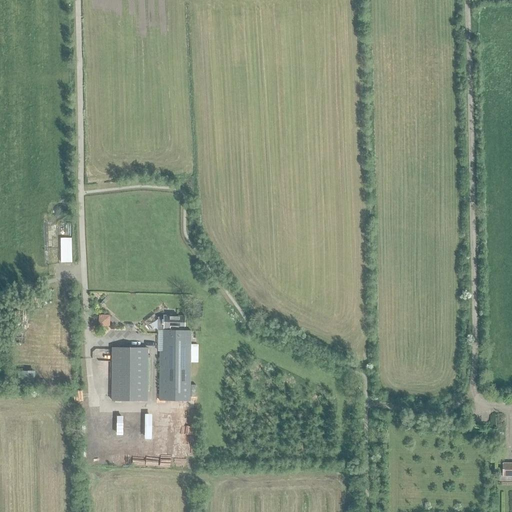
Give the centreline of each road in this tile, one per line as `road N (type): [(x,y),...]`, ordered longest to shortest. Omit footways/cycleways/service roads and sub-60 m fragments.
road 1 (unclassified): [(500,412),(468,393),(475,356),(466,0)]
road 2 (unclassified): [(84,365),(75,0)]
